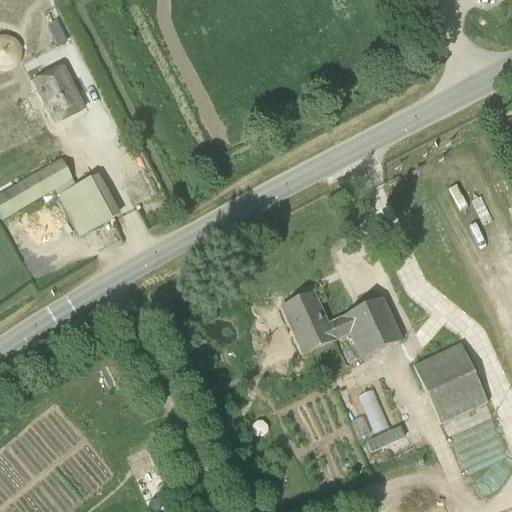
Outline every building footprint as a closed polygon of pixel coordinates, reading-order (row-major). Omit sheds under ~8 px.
[(15,43),(10,40),(4,38),(0,38),(0,76),(2,76),(8,75),(14,72),(18,67),(20,61),(21,55),(19,49),(15,43)] [(54,126),(82,111),(61,70),(33,84),(54,126)] [(0,222),(48,197),(51,202),(58,199),(78,239),(110,222),(120,217),(97,177),(76,187),(60,161),(0,194),(0,222)] [(360,362),(400,343),(380,301),(326,326),(312,295),(278,311),(301,359),(348,337),(360,362)] [(412,368),(440,426),(487,404),(459,346),(412,368)] [(373,432),(389,425),(372,388),(357,395),(373,432)] [(404,440),(399,429),(365,444),(370,455),(404,440)]
